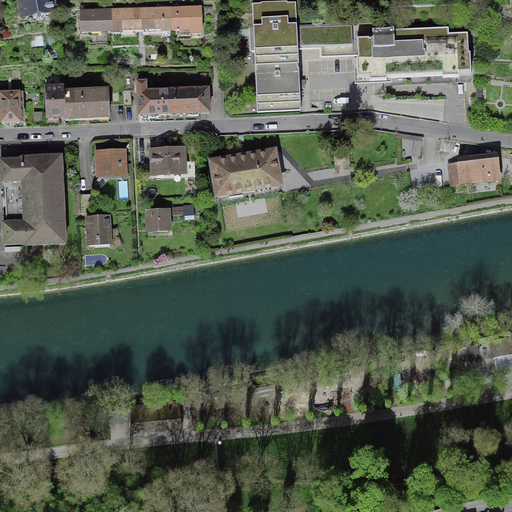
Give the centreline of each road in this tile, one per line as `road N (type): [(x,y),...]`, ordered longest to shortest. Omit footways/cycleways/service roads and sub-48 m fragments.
road 1 (residential): [(0,134),(364,118),(511,139)]
road 2 (residential): [(147,441),(511,392)]
road 3 (residential): [(0,461),(147,441)]
